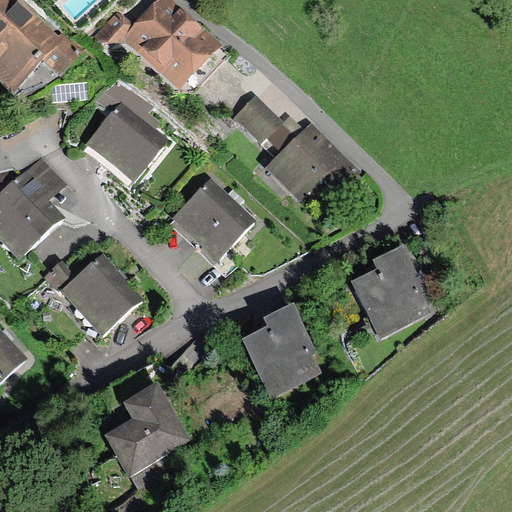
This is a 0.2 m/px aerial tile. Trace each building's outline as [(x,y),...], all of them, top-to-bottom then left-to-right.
[(56,75),(79,52),(57,31),(50,39),(9,0),(0,0),(0,68),(16,84),(40,60),(56,75)] [(183,73),(198,87),(226,56),(165,0),(161,0),(131,32),(114,15),(94,37),(111,53),(125,40),(173,85),(183,73)] [(85,142),(129,183),(165,145),(138,118),(150,105),(118,74),(90,103),(107,119),(85,142)] [(231,117),(258,144),(281,122),(254,95),(231,117)] [(321,176),(339,192),(358,172),(307,125),(265,169),(299,200),(321,176)] [(59,181),(46,165),(19,161),(12,167),(20,177),(0,193),(0,229),(19,252),(58,219),(40,198),(59,181)] [(171,216),(214,259),(251,223),(208,180),(171,216)] [(352,288),(375,329),(424,303),(410,278),(415,275),(401,249),(372,265),(377,275),(352,288)] [(49,277),(102,335),(140,301),(99,256),(75,278),(62,265),(49,277)] [(268,335),(242,350),(267,392),(314,363),(298,337),(303,334),(289,311),(263,327),(268,335)] [(0,331),(0,381),(25,358),(0,331)] [(134,497),(140,507),(181,478),(162,451),(185,434),(153,388),(125,407),(134,420),(105,440),(141,492),(134,497)]
